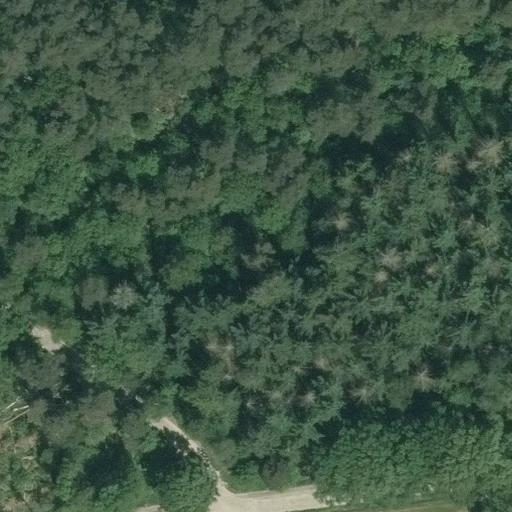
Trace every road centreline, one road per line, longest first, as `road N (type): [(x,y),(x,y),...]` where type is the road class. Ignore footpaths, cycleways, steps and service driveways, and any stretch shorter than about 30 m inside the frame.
road 1 (unclassified): [(499,511),(495,480),(223,511)]
road 2 (unclassified): [(217,511),(208,475),(183,443),(0,309)]
